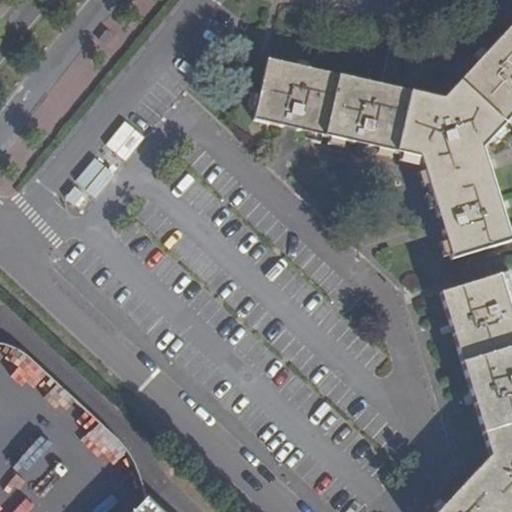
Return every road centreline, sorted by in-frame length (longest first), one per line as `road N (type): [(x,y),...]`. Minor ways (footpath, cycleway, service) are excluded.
road 1 (unclassified): [(289,511),(8,238)]
road 2 (unclassified): [(8,238),(202,0)]
road 3 (secondary): [(0,132),(100,0)]
